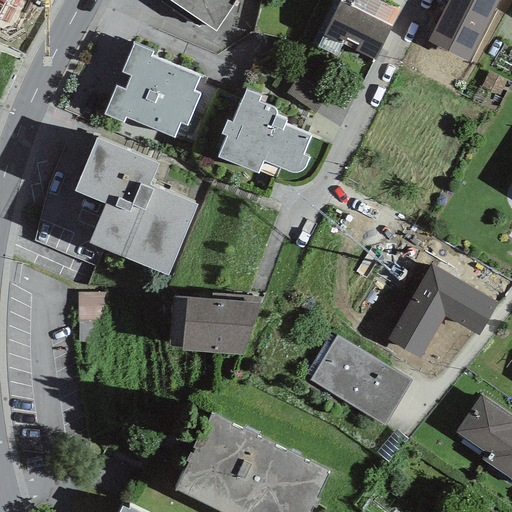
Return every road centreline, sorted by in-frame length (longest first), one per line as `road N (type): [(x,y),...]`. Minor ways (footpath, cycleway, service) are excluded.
road 1 (residential): [(411,0),(302,230)]
road 2 (secondary): [(82,0),(34,92),(0,192)]
road 3 (residential): [(511,297),(415,415)]
